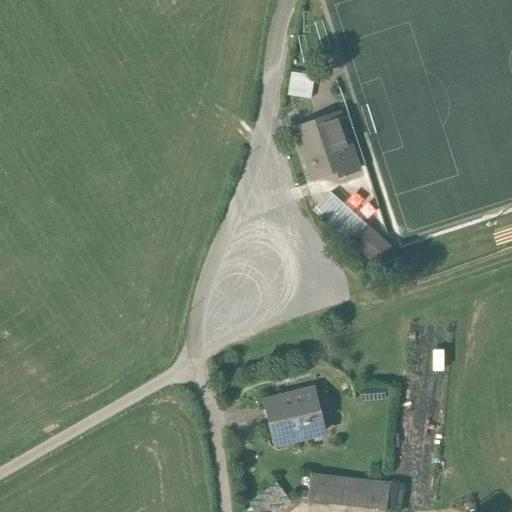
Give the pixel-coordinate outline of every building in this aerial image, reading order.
[(284,94),(309,97),(311,75),(286,73),(284,94)] [(355,169),(339,115),(297,128),(313,182),(355,169)] [(395,249),(366,226),(350,245),(379,269),(395,249)] [(314,388),(257,406),(271,449),(327,431),(314,388)] [(409,483),(318,475),(316,500),(407,508),(409,483)] [(278,482),(233,511),(275,511),(291,502),(278,482)]
